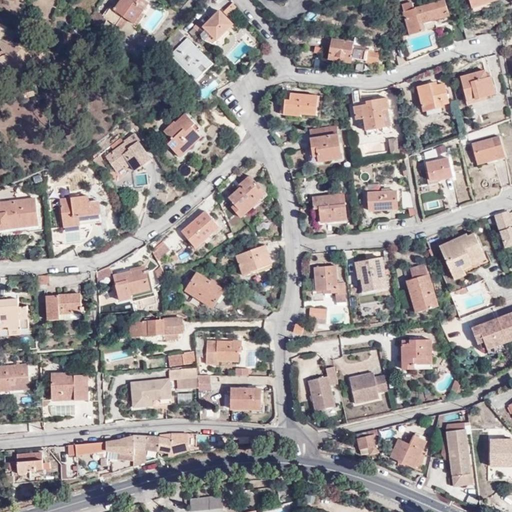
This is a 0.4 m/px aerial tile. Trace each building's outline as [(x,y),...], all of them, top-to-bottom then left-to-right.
[(101,24),(102,25),(112,31),(119,22),(125,26),(130,29),(144,8),(131,0),(121,0),(120,2),(118,1),(112,9),(114,10),(111,15),(107,13),(101,24)] [(466,0),(469,9),(496,0),(495,0),(466,0)] [(445,13),(441,1),(411,11),(408,6),(400,8),(410,37),(425,31),(422,22),(445,13)] [(215,9),(198,26),(198,27),(201,30),(196,35),(203,42),(207,37),(212,41),(230,23),(215,9)] [(90,20),(97,32),(102,25),(101,24),(89,16),(90,20)] [(0,32),(10,38),(12,34),(16,27),(0,17),(0,32)] [(469,21),(460,23),(464,41),(475,38),(469,21)] [(119,22),(112,31),(119,35),(125,26),(119,22)] [(464,41),(460,23),(449,26),(455,43),(464,41)] [(188,34),(180,27),(162,47),(198,78),(215,62),(190,35),(184,40),(183,39),(188,34)] [(0,54),(25,58),(34,49),(42,52),(45,41),(28,32),(22,40),(12,34),(10,38),(0,32),(0,38),(5,43),(0,45),(0,54)] [(354,41),(331,37),(331,38),(328,37),(327,44),(329,44),(327,59),(350,63),(351,61),(366,63),(368,49),(353,47),(354,41)] [(392,51),(395,66),(405,62),(402,50),(392,51)] [(0,68),(21,63),(25,58),(0,54),(0,68)] [(482,71),(456,78),(463,105),(493,97),(486,74),(483,75),(482,71)] [(445,103),(442,86),(427,89),(427,86),(417,88),(421,112),(440,108),(439,105),(445,103)] [(314,118),(313,94),(287,94),(287,101),(282,102),(282,116),(297,115),(298,118),(314,118)] [(387,110),(385,98),(368,102),(369,104),(351,107),(354,123),(361,122),(364,132),(388,128),(386,110),(387,110)] [(196,129),(182,113),(172,122),(170,120),(158,129),(167,140),(163,144),(176,158),(198,139),(193,133),(196,129)] [(217,127),(211,123),(205,135),(211,138),(217,127)] [(306,130),(306,132),(309,159),(313,159),(314,164),(338,162),(335,135),(334,135),(333,127),(306,130)] [(28,135),(28,146),(38,146),(38,135),(28,135)] [(147,164),(129,138),(118,145),(119,147),(108,155),(100,160),(102,163),(110,175),(111,175),(123,167),(129,176),(147,164)] [(501,159),(496,139),(469,146),(474,162),(490,158),(491,162),(501,159)] [(386,141),(386,142),(387,155),(387,157),(396,156),(394,140),(386,141)] [(108,155),(119,147),(118,145),(116,143),(105,150),(108,155)] [(424,150),(426,154),(424,154),(425,161),(438,158),(437,154),(440,153),(439,148),(432,150),(431,147),(424,150)] [(110,175),(102,163),(98,166),(94,160),(90,163),(94,169),(97,167),(104,179),(110,175)] [(448,179),(445,160),(423,163),(427,180),(434,179),(435,181),(448,179)] [(218,191),(212,196),(219,211),(221,210),(229,217),(233,214),(238,218),(257,201),(255,199),(261,194),(245,176),(236,183),(240,186),(226,199),(218,191)] [(400,209),(411,208),(407,190),(399,191),(400,209)] [(394,210),(393,191),(366,192),(366,211),(394,210)] [(342,220),(340,193),(309,197),(310,210),(316,209),(318,223),(342,220)] [(96,223),(95,200),(87,201),(87,195),(58,197),(60,226),(96,223)] [(36,229),(34,203),(0,205),(0,232),(6,232),(6,226),(25,225),(26,230),(36,229)] [(215,229),(200,212),(177,231),(192,249),(215,229)] [(511,227),(506,212),(494,215),(499,231),(511,227)] [(472,265),(484,259),(471,234),(465,238),(463,234),(441,246),(448,260),(444,262),(450,273),(470,263),(472,265)] [(160,244),(148,253),(154,261),(166,252),(160,244)] [(448,260),(441,246),(437,249),(444,262),(448,260)] [(392,261),(389,247),(380,248),(382,263),(392,261)] [(267,265),(262,248),(234,256),(240,277),(254,273),(253,269),(267,265)] [(383,287),(378,258),(369,260),(369,255),(362,256),(362,261),(353,262),(355,275),(359,274),(362,291),(383,287)] [(486,262),(484,259),(472,265),(470,263),(450,273),(454,280),(486,262)] [(404,281),(426,275),(423,263),(401,271),(404,281)] [(159,269),(156,265),(151,270),(154,283),(160,280),(159,269)] [(331,265),(309,267),(311,291),(326,290),(326,292),(331,292),(331,295),(343,294),(342,282),(333,283),(331,265)] [(104,266),(92,273),(92,281),(107,275),(104,266)] [(143,286),(140,266),(110,270),(114,296),(119,296),(119,289),(143,286)] [(181,278),(175,287),(208,308),(220,290),(192,271),(186,281),(181,278)] [(43,275),(31,276),(31,286),(43,286),(43,275)] [(436,305),(426,275),(404,281),(414,312),(436,305)] [(75,295),(44,297),(44,321),(55,322),(55,316),(77,315),(75,295)] [(13,299),(0,299),(0,335),(16,335),(16,330),(23,330),(23,328),(24,328),(22,308),(14,309),(13,299)] [(323,315),(323,307),(306,306),(306,314),(323,315)] [(511,312),(492,320),(500,342),(511,337),(511,312)] [(483,348),(500,342),(492,320),(469,329),(473,342),(480,339),(483,348)] [(178,335),(178,321),(127,323),(128,337),(178,335)] [(298,335),(301,327),(292,325),(290,333),(298,335)] [(427,363),(427,339),(404,339),(405,345),(398,346),(399,370),(412,370),(411,364),(427,363)] [(237,349),(236,341),(199,342),(198,365),(210,365),(210,360),(232,361),(232,349),(237,349)] [(196,365),(194,350),(167,353),(169,367),(196,365)] [(248,365),(253,366),(256,352),(251,351),(248,365)] [(82,369),(91,368),(91,358),(81,359),(82,369)] [(22,366),(0,366),(0,390),(23,389),(22,366)] [(334,383),(330,366),(320,368),(322,376),(303,380),(309,411),(331,406),(327,385),(334,383)] [(229,377),(241,377),(241,369),(229,368),(229,377)] [(192,377),(191,369),(175,370),(175,378),(192,377)] [(165,379),(175,378),(175,370),(165,371),(165,379)] [(369,371),(344,377),(351,404),(375,398),(373,392),(384,390),(380,375),(370,377),(369,371)] [(68,372),(45,374),(47,401),(68,400),(68,403),(82,402),(80,376),(68,377),(68,372)] [(176,389),(192,388),(192,377),(175,378),(176,389)] [(192,388),(192,393),(206,393),(206,377),(192,377),(192,388)] [(166,398),(165,379),(126,383),(128,408),(140,407),(139,400),(146,400),(166,398)] [(458,383),(450,380),(446,391),(454,393),(458,383)] [(262,387),(230,387),(230,410),(262,410),(262,387)] [(187,394),(173,394),(173,405),(187,405),(187,394)] [(462,428),(461,424),(448,425),(448,431),(445,431),(450,486),(469,485),(463,429),(462,428)] [(390,427),(375,430),(376,436),(391,433),(390,427)] [(353,434),(353,435),(356,451),(358,451),(358,455),(366,453),(367,457),(376,455),(373,437),(375,437),(374,430),(353,434)] [(396,437),(395,439),(387,457),(419,471),(422,455),(419,454),(424,443),(425,441),(409,433),(401,436),(408,438),(406,442),(396,437)] [(165,458),(185,452),(184,434),(166,434),(166,440),(153,437),(154,452),(164,452),(165,458)] [(154,452),(153,437),(147,436),(129,437),(130,451),(131,469),(142,465),(142,452),(154,452)] [(130,451),(129,437),(122,438),(104,440),(105,453),(130,451)] [(511,438),(488,439),(487,438),(487,466),(511,466),(511,446),(511,447),(511,438)] [(105,453),(104,440),(70,444),(71,455),(105,453)] [(40,454),(13,455),(13,462),(6,462),(7,472),(15,472),(15,478),(17,481),(23,480),(23,472),(33,472),(33,467),(40,467),(40,454)] [(72,476),(71,465),(61,466),(62,476),(72,476)] [(259,490),(220,494),(221,507),(259,504),(259,490)] [(217,498),(204,500),(204,511),(206,511),(218,511),(217,498)] [(204,511),(204,500),(191,501),(192,511),(204,511)]
